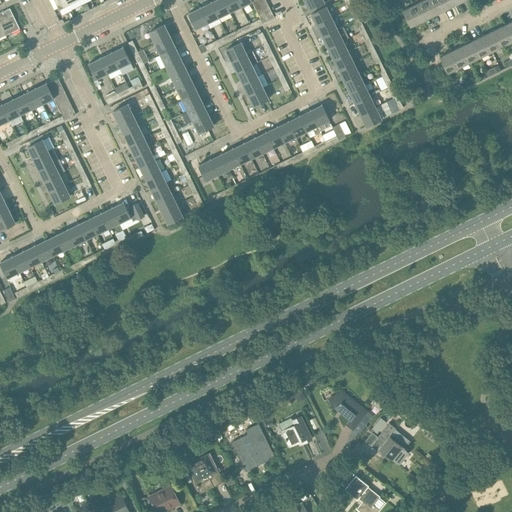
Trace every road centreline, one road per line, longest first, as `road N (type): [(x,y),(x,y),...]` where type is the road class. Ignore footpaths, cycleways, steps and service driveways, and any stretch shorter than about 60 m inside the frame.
road 1 (secondary): [(0,487),(486,249)]
road 2 (secondary): [(479,222),(0,454)]
road 3 (residential): [(61,44),(119,191),(38,231)]
road 4 (residential): [(236,134),(318,94),(284,23),(294,15),(287,0)]
road 5 (residential): [(236,134),(169,0)]
